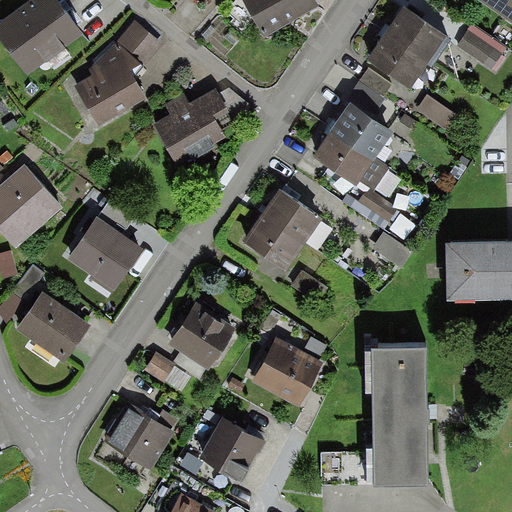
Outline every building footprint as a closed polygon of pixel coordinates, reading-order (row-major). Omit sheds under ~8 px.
[(63,0),(19,0),(0,14),(0,27),(27,64),(45,51),(51,59),(70,46),(64,38),(82,25),(63,0)] [(321,1),(320,0),(245,0),(266,34),(321,1)] [(406,0),(404,0),(387,26),(429,55),(433,57),(451,31),(406,0)] [(511,0),(495,0),(511,11),(511,0)] [(148,91),(136,71),(163,42),(135,16),(89,65),(94,70),(75,81),(99,121),(148,91)] [(411,80),(429,55),(387,26),(369,51),(411,80)] [(501,51),(467,27),(458,41),(491,64),(501,51)] [(369,66),(361,77),(383,92),(391,81),(369,66)] [(217,82),(189,99),(184,90),(165,101),(170,110),(156,119),(180,160),(191,153),(192,156),(217,141),(216,138),(227,131),(215,111),(230,103),(217,82)] [(461,113),(428,92),(418,108),(450,129),(461,113)] [(351,93),(330,123),(374,152),(394,122),(351,93)] [(330,123),(314,148),(356,177),(358,175),(375,186),(391,164),(374,152),(330,123)] [(0,225),(16,243),(63,200),(24,158),(0,180),(0,225)] [(279,181),(262,208),(306,236),(323,210),(279,181)] [(397,206),(366,186),(358,198),(389,218),(397,206)] [(101,209),(97,207),(68,251),(94,268),(91,273),(113,288),(144,241),(127,229),(136,214),(109,197),(101,209)] [(288,264),(306,236),(262,208),(244,235),(288,264)] [(406,242),(378,224),(369,238),(396,256),(406,242)] [(511,290),(511,228),(444,229),(445,292),(511,290)] [(47,271),(34,261),(0,303),(0,309),(8,320),(47,271)] [(329,283),(302,267),(292,284),(318,300),(329,283)] [(93,316),(42,283),(16,323),(66,356),(93,316)] [(175,360),(200,376),(209,363),(236,322),(196,295),(169,337),(183,346),(175,360)] [(324,357),(278,332),(253,378),(299,403),(324,357)] [(431,467),(426,335),(370,337),(375,469),(431,467)] [(183,386),(191,373),(174,362),(175,361),(156,349),(145,367),(164,379),(166,376),(183,386)] [(175,427),(129,399),(107,436),(153,464),(175,427)] [(257,446),(261,448),(267,436),(223,411),(201,450),(242,473),(257,446)] [(215,511),(217,509),(182,490),(169,511),(215,511)]
